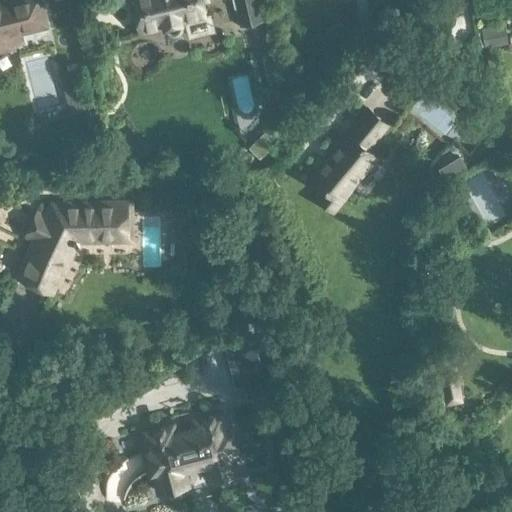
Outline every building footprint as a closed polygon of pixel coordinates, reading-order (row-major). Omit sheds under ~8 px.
[(0,33),(15,29),(16,32),(46,24),(39,0),(14,0),(8,2),(9,6),(0,8),(0,33)] [(204,16),(199,0),(129,0),(138,32),(162,26),(162,28),(163,30),(164,31),(166,33),(167,34),(170,34),(171,35),(173,34),(176,33),(177,33),(178,31),(179,29),(180,27),(180,26),(180,24),(179,22),(204,16)] [(234,0),(240,24),(264,19),(259,0),(234,0)] [(507,43),(504,24),(480,29),(485,48),(507,43)] [(81,66),(59,72),(69,113),(84,109),(80,93),(88,91),(81,66)] [(343,135),(345,137),(311,179),(323,189),(315,198),(330,211),(349,188),(346,186),(371,156),(363,149),(383,125),(364,109),(343,135)] [(270,124),(248,147),(259,158),(282,134),(291,132),(287,115),(269,119),(270,124)] [(460,153),(448,160),(455,171),(467,165),(460,153)] [(128,202),(52,205),(20,273),(50,289),(73,241),(74,241),(75,244),(78,242),(77,239),(129,237),(128,202)] [(437,234),(452,226),(446,214),(431,221),(437,234)] [(256,316),(259,327),(269,325),(266,314),(256,316)] [(246,398),(267,393),(252,332),(222,339),(234,388),(243,386),(246,398)] [(138,413),(167,397),(157,378),(128,394),(138,413)] [(463,401),(459,386),(441,389),(445,405),(463,401)] [(139,428),(155,494),(190,485),(187,470),(201,467),(205,481),(240,473),(223,407),(189,415),(191,423),(176,427),(174,419),(139,428)]
